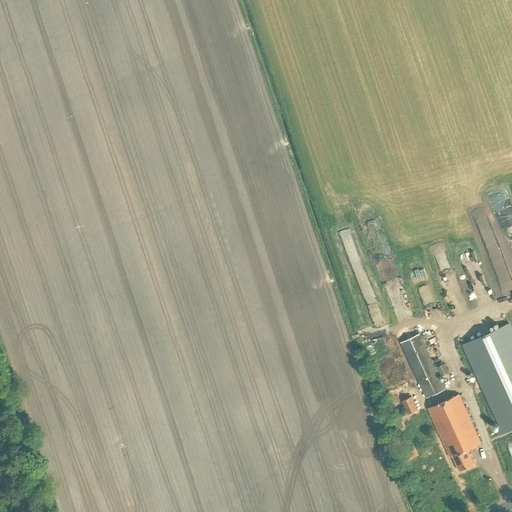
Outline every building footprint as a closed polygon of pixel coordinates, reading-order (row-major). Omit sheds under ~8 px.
[(496,277),(510,272),(500,243),(486,248),(494,269),(493,270),(496,277)] [(463,344),(503,433),(511,429),(511,328),(510,323),(463,344)] [(401,342),(427,398),(445,389),(420,334),(401,342)] [(450,372),(445,363),(438,366),(442,376),(450,372)] [(459,394),(428,408),(451,457),(453,456),(460,470),(474,464),(468,449),(482,443),(459,394)] [(418,409),(412,396),(398,403),(403,412),(407,410),(409,414),(418,409)] [(395,425),(397,430),(404,427),(402,422),(404,421),(402,417),(391,421),(393,426),(395,425)] [(404,449),(408,459),(417,455),(413,446),(404,449)]
